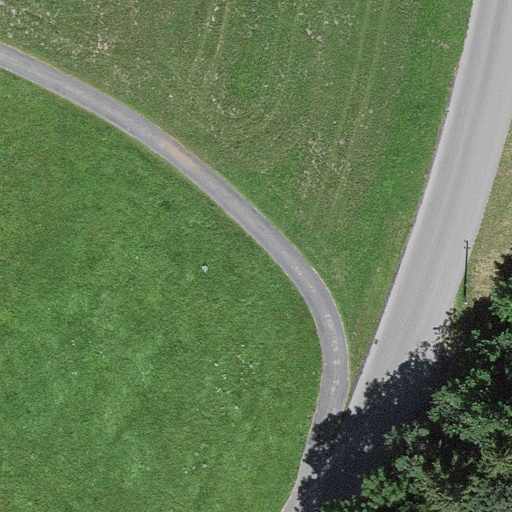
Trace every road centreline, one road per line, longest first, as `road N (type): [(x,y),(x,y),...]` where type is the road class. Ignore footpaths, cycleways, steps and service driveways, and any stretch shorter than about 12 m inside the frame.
road 1 (residential): [(332,508),(306,493),(336,396),(328,313),(269,231),(141,127),(0,58)]
road 2 (tertiary): [(508,0),(449,221),(332,508)]
